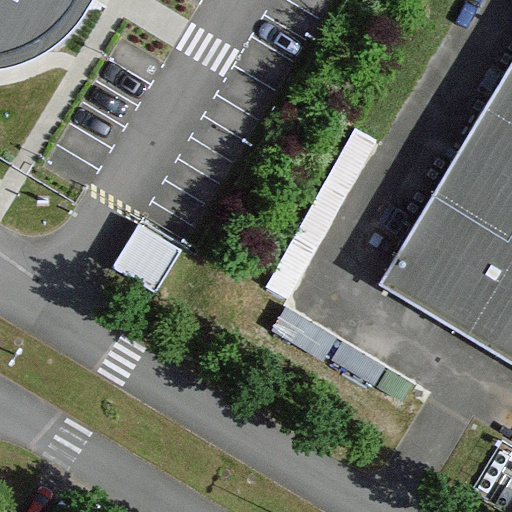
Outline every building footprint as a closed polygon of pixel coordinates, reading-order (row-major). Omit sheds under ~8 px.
[(0,0),(0,73),(24,67),(46,57),(65,43),(91,10),(73,0),(0,0)] [(511,65),(380,287),(511,365),(511,65)] [(346,201),(377,149),(356,137),(326,188),(346,201)] [(316,253),(346,201),(326,188),(295,241),(316,253)] [(285,305),(316,253),(295,241),(264,293),(285,305)] [(339,341),(288,311),(274,334),(325,364),(339,341)] [(387,370),(345,345),(335,363),(377,388),(387,370)] [(392,373),(381,391),(407,406),(417,388),(392,373)] [(511,511),(511,447),(502,441),(473,492),(508,511),(511,511)]
